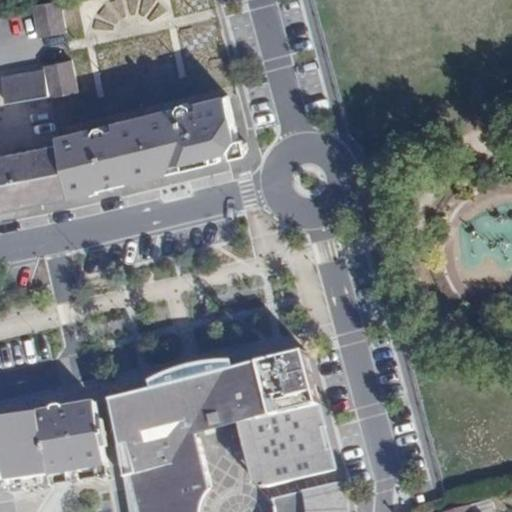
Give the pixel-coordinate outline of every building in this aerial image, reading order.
[(34,5),(39,38),(68,31),(62,1),(34,5)] [(72,61),(45,65),(46,68),(51,94),(52,98),(79,92),(72,61)] [(51,94),(46,68),(4,76),(8,102),(51,94)] [(61,142),(72,196),(174,172),(177,163),(230,149),(236,153),(241,156),(246,155),(249,151),(250,148),(251,142),(250,139),(248,139),(244,136),(230,92),(201,99),(203,106),(197,107),(197,105),(192,101),(184,103),(180,108),(181,112),(176,112),(175,106),(117,120),(119,127),(114,128),(109,125),(106,124),(103,124),(101,126),(97,132),(91,134),(89,127),(59,134),(61,142)] [(0,211),(72,196),(61,142),(0,154),(0,211)] [(133,475),(141,511),(205,511),(207,504),(211,497),(216,492),(201,433),(257,420),(273,484),(337,469),(307,352),(113,400),(126,476),(133,475)] [(0,445),(6,465),(12,483),(16,480),(43,476),(109,465),(106,448),(102,421),(98,404),(67,409),(67,407),(63,406),(57,407),(54,410),(55,410),(5,419),(0,419),(0,445)] [(126,476),(132,511),(141,511),(133,475),(126,476)] [(16,480),(12,483),(13,493),(43,487),(44,488),(43,476),(16,480)] [(345,480),(340,481),(274,496),(278,511),(277,511),(350,511),(350,510),(345,480)] [(490,511),(496,510),(491,496),(440,511),(490,511)]
